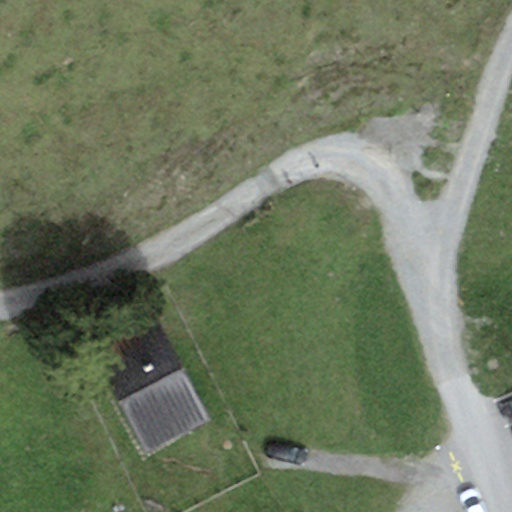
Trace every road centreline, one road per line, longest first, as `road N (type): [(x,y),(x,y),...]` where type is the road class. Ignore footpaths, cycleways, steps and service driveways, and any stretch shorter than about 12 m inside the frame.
road 1 (track): [(430,268),(399,194),(363,160),(317,159),(123,266),(0,306)]
road 2 (track): [(503,511),(430,268)]
road 3 (track): [(430,268),(511,38)]
